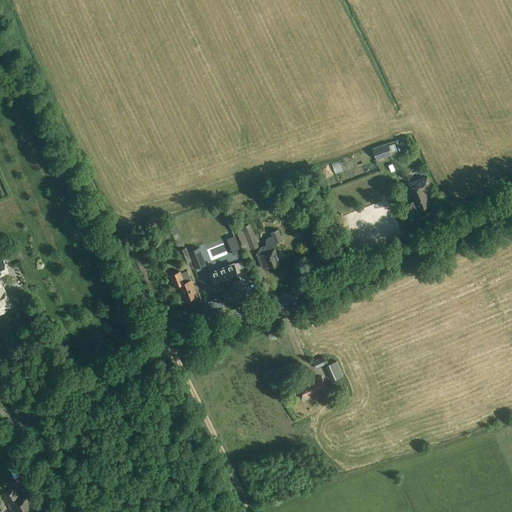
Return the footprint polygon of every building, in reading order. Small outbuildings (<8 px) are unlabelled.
[(389,144),(373,148),(376,160),(392,155),(389,144)] [(414,210),(417,209),(418,209),(431,204),(426,190),(431,188),(427,176),(408,183),(415,201),(411,203),(411,206),(412,209),(414,210)] [(184,246),(175,223),(169,225),(178,249),(184,246)] [(258,248),(250,225),(241,228),(242,231),(238,233),(244,249),(249,247),(250,251),(258,248)] [(170,236),(166,226),(155,230),(158,240),(170,236)] [(262,270),(280,263),(275,248),(276,248),(277,244),(277,243),(283,241),(278,229),(271,232),(272,236),(268,238),(266,242),(267,245),(260,248),(257,253),(256,253),(262,270)] [(195,268),(206,264),(199,247),(189,251),(195,268)] [(191,261),(186,248),(178,251),(184,264),(191,261)] [(237,267),(233,255),(226,257),(229,266),(230,270),(235,268),(237,267)] [(0,259),(0,312),(7,309),(6,307),(11,305),(0,280),(0,275),(8,271),(2,259),(0,259)] [(211,273),(217,288),(224,285),(225,286),(232,283),(232,282),(239,279),(235,268),(230,270),(229,266),(211,273)] [(179,285),(185,300),(197,296),(187,270),(180,273),(180,271),(170,275),(174,287),(179,285)] [(43,349),(51,345),(46,334),(38,338),(43,349)] [(325,356),(313,361),(316,368),(327,363),(325,356)] [(343,376),(336,361),(326,366),(332,381),(343,376)] [(320,393),(328,389),(322,376),(307,382),(308,385),(298,389),(302,399),(314,394),(316,398),(321,396),(320,393)] [(16,491),(14,492),(13,490),(2,495),(6,504),(9,503),(12,511),(37,511),(29,495),(20,499),(16,491)]
